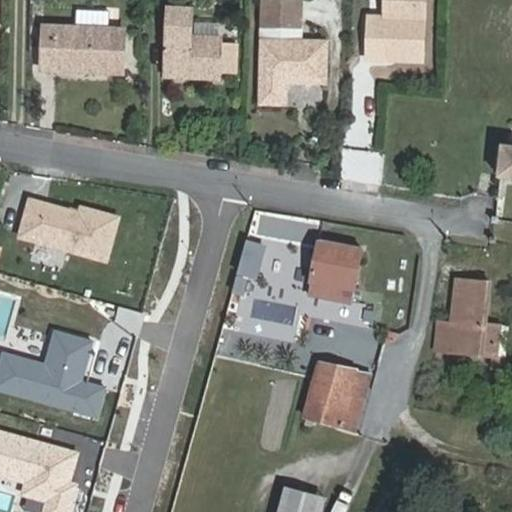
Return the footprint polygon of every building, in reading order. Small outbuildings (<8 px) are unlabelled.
[(302,27),(303,0),(262,0),(262,25),(302,27)] [(43,71),(59,72),(59,64),(89,66),(88,74),(123,76),(125,30),(110,29),(110,12),(78,11),(77,28),(45,26),(43,71)] [(223,39),(195,37),(187,37),(188,18),(168,17),(167,35),(164,76),(221,79),(223,39)] [(387,54),(423,56),(425,19),(370,17),(369,61),(387,61),(387,54)] [(187,37),(195,37),(196,19),(188,18),(187,37)] [(326,84),(328,43),(262,40),(260,105),(285,106),(286,82),(326,84)] [(422,63),(423,56),(387,54),(387,61),(422,63)] [(59,64),(59,72),(88,74),(89,66),(59,64)] [(511,146),(504,146),(500,178),(511,179),(511,146)] [(68,250),(108,261),(120,218),(83,208),(81,214),(32,200),(21,237),(37,241),(68,250)] [(64,264),(68,250),(37,241),(33,255),(64,264)] [(352,305),(363,250),(323,242),(312,296),(352,305)] [(493,358),(493,356),(498,326),(485,325),(490,284),(458,280),(452,324),(439,322),(435,351),(493,358)] [(498,326),(493,356),(504,357),(509,328),(498,326)] [(0,360),(0,391),(96,418),(104,389),(79,383),(90,343),(53,333),(44,366),(2,355),(0,360)] [(504,357),(493,356),(493,358),(492,368),(503,370),(504,357)] [(320,363),(304,418),(354,432),(369,377),(357,374),(357,371),(320,363)] [(78,486),(69,483),(77,454),(0,432),(0,475),(27,483),(24,496),(47,503),(43,511),(71,511),(72,510),(78,486)] [(317,511),(322,500),(283,487),(274,511),(317,511)]
